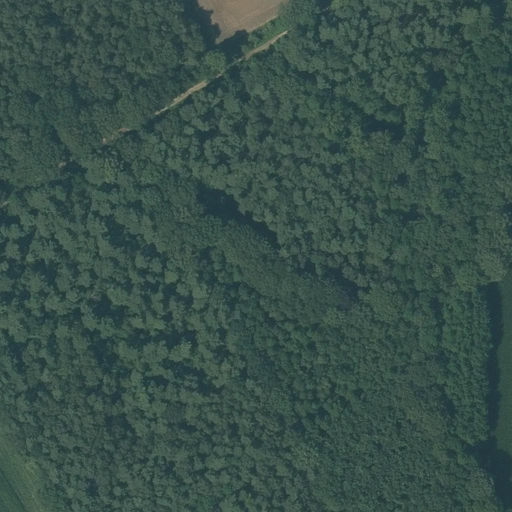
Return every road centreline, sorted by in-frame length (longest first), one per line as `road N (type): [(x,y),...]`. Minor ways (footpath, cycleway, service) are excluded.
road 1 (track): [(131,127),(360,511)]
road 2 (track): [(0,208),(349,0)]
road 3 (track): [(12,201),(106,354)]
